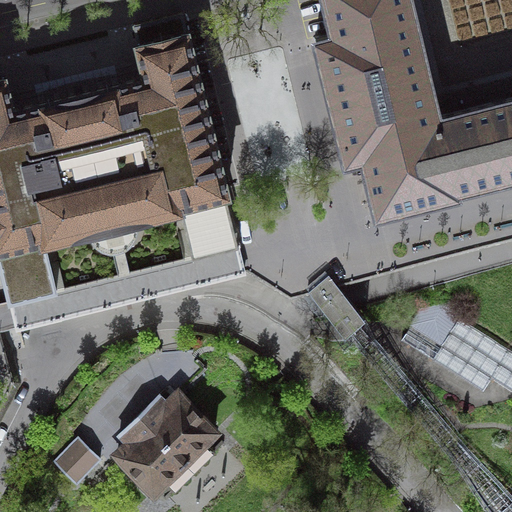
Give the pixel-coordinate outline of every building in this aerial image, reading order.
[(511,97),(442,115),(440,115),(439,114),(427,63),(426,63),(423,51),(423,47),(422,47),(419,34),(419,31),(418,31),(415,18),(416,18),(411,0),(323,0),(332,32),(313,37),(318,59),(319,59),(338,140),(344,164),(362,159),(376,214),(460,193),(461,193),(460,190),(511,176),(511,97)] [(0,269),(8,301),(9,303),(11,302),(14,315),(17,328),(240,273),(244,272),(241,259),(238,247),(240,246),(227,192),(228,192),(188,31),(187,31),(183,12),(133,24),(138,43),(137,44),(145,75),(102,86),(102,87),(79,92),(56,98),(56,97),(13,108),(5,76),(4,76),(0,58),(0,269)] [(316,288),(309,290),(321,305),(345,334),(355,326),(365,318),(348,297),(337,283),(330,285),(316,288)] [(412,322),(402,339),(422,352),(483,390),(491,376),(511,389),(511,350),(456,315),(460,309),(451,303),(421,311),(414,323),(412,322)] [(216,429),(179,392),(168,403),(159,394),(139,414),(119,434),(127,442),(117,453),(154,490),(216,429)] [(54,460),(77,482),(101,457),(89,446),(78,436),(54,460)]
